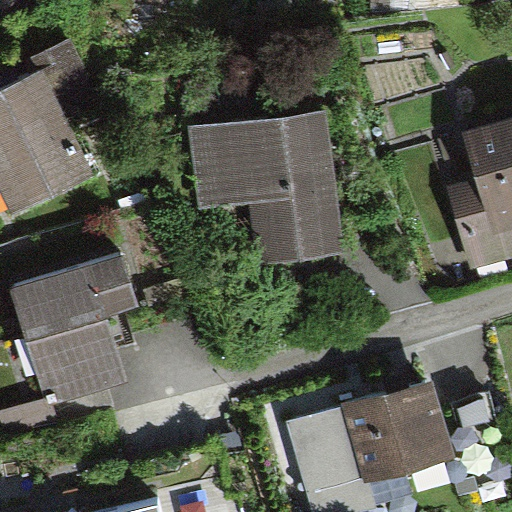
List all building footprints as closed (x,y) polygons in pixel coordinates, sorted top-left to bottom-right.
[(64,119),(105,99),(73,37),(32,58),(38,70),(0,89),(0,180),(15,208),(90,169),(64,119)] [(325,110),(190,128),(201,210),(256,203),(264,262),(344,251),(325,110)] [(447,186),(471,269),(511,256),(511,116),(462,130),(476,178),(447,186)] [(42,399),(44,407),(54,404),(130,381),(108,313),(134,304),(119,254),(7,289),(42,399)] [(372,480),(455,455),(431,376),(342,402),(343,406),(288,422),(314,511),(356,511),(379,505),(372,480)] [(467,454),(499,446),(486,396),(454,404),(467,454)] [(44,407),(42,399),(0,412),(0,415),(9,440),(60,422),(54,404),(44,407)] [(160,511),(157,495),(84,511),(160,511)]
